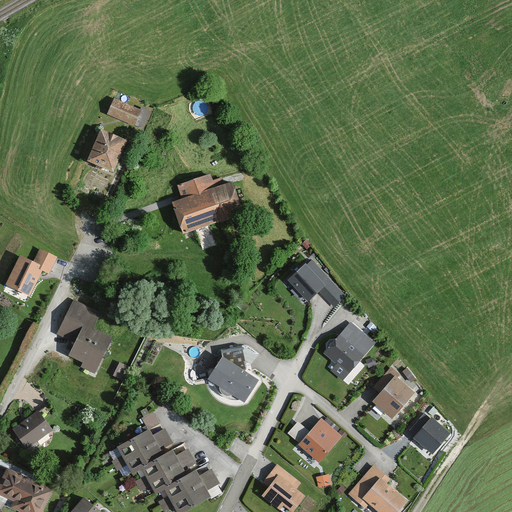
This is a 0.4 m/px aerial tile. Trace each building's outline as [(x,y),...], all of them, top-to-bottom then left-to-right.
[(141,109),(115,98),(109,111),(135,122),(141,109)] [(128,139),(103,129),(90,158),(115,168),(128,139)] [(210,173),(179,184),(184,198),(176,201),(185,228),(244,208),(234,180),(214,186),(210,173)] [(21,254),(7,281),(29,292),(43,265),(21,254)] [(311,296),(325,283),(307,263),(292,277),(311,296)] [(110,334),(86,323),(73,352),(87,359),(85,365),(94,369),(110,334)] [(344,332),(327,350),(348,370),(365,351),(344,332)] [(259,378),(225,356),(212,375),(246,397),(259,378)] [(394,414),(414,391),(395,376),(376,399),(394,414)] [(51,429),(37,410),(13,427),(26,446),(51,429)] [(341,435),(322,418),(301,441),(320,458),(341,435)] [(432,418),(418,435),(434,449),(449,432),(432,418)] [(300,420),(289,431),(300,441),(310,430),(300,420)] [(164,453),(150,428),(122,444),(135,468),(144,463),(159,489),(167,484),(181,508),(219,487),(205,463),(195,469),(181,444),(164,453)] [(37,511),(49,488),(8,468),(0,484),(0,488),(18,498),(16,504),(32,511),(37,511)] [(331,473),(318,475),(320,486),(333,484),(331,473)] [(304,494),(280,474),(266,490),(291,510),(304,494)] [(396,511),(408,500),(382,477),(366,495),(385,511),(396,511)] [(100,511),(101,511),(85,496),(71,511),(100,511)]
